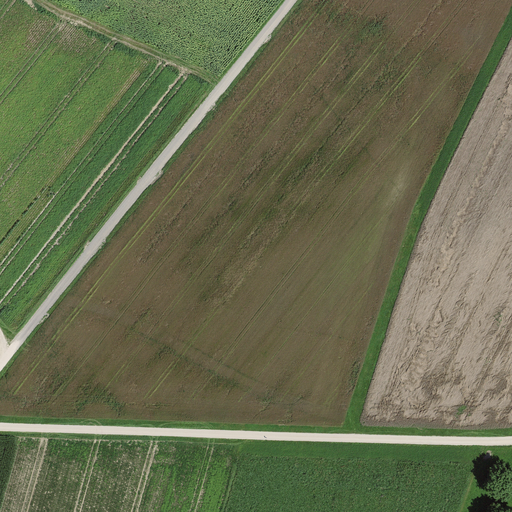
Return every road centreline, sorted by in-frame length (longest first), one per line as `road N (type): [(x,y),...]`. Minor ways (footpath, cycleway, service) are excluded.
road 1 (track): [(0,428),(511,440)]
road 2 (track): [(11,349),(290,0)]
